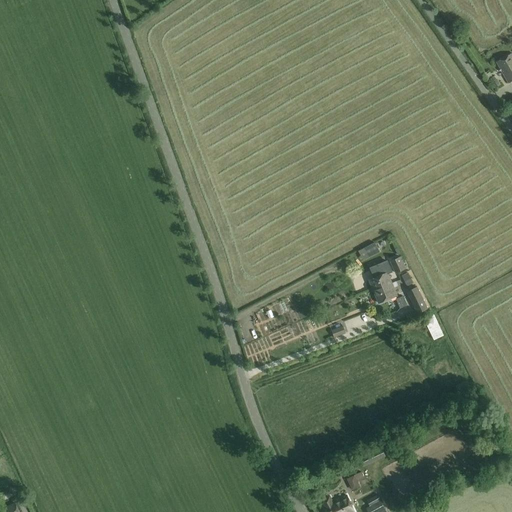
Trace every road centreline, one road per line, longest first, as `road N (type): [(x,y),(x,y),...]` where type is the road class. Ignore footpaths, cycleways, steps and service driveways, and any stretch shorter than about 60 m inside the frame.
road 1 (tertiary): [(310,511),(258,428),(215,277),(114,0)]
road 2 (unclassified): [(511,125),(424,0)]
